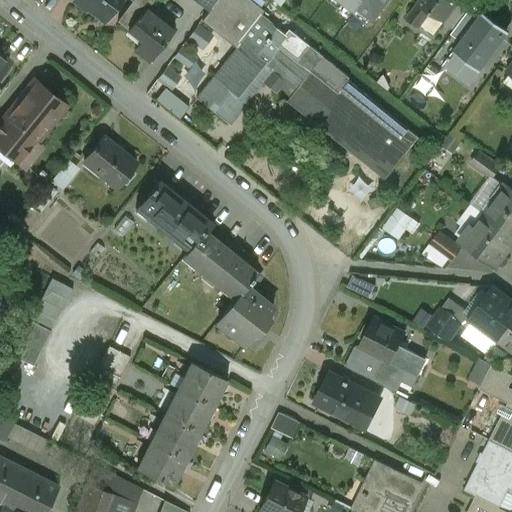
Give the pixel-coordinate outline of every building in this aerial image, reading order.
[(121,0),(74,0),(74,1),(88,12),(90,9),(106,21),(121,0)] [(133,0),(118,21),(128,30),(127,31),(141,42),(135,50),(150,61),(174,31),(146,9),(153,0),(133,0)] [(199,0),(211,8),(217,0),(199,0)] [(344,0),(374,22),(389,0),(344,0)] [(463,0),(424,0),(420,5),(432,14),(445,24),(463,0)] [(466,0),(463,0),(445,24),(456,32),(475,7),(466,0)] [(420,5),(409,19),(421,29),(432,14),(420,5)] [(483,11),(453,51),(480,71),(510,31),(483,11)] [(340,90),(315,70),(325,57),(310,45),(298,59),(281,45),(287,37),(260,15),(237,43),(243,48),(199,101),(228,125),(246,104),(245,102),(265,77),(270,81),(268,84),(274,89),(276,86),(280,89),(279,89),(280,90),(281,89),(291,98),(289,101),(290,102),(292,99),(316,118),(314,121),(314,122),(317,119),(340,138),(338,141),(339,141),(341,139),(361,155),(358,157),(359,158),(362,155),(388,176),(385,179),(386,180),(419,138),(347,80),(340,90)] [(189,53),(203,40),(197,33),(173,56),(198,82),(208,73),(189,53)] [(0,57),(0,74),(9,64),(0,57)] [(35,82),(0,125),(0,144),(20,161),(21,160),(27,166),(42,147),(36,142),(65,106),(35,82)] [(182,118),(191,106),(167,87),(158,99),(182,118)] [(103,138),(84,161),(104,178),(108,172),(122,183),(136,165),(103,138)] [(500,171),(479,155),(472,166),(492,181),(500,171)] [(210,225),(159,183),(155,188),(154,187),(150,191),(151,192),(140,207),(152,217),(150,219),(177,241),(178,239),(190,249),(204,231),(205,232),(210,225)] [(511,192),(504,187),(492,202),(495,205),(486,217),(511,237),(511,192)] [(408,227),(417,232),(423,220),(397,207),(386,229),(403,237),(408,227)] [(511,248),(511,237),(486,217),(476,230),(473,228),(461,244),(496,269),(511,248)] [(205,232),(204,231),(190,249),(185,255),(197,265),(194,268),(222,290),(224,287),(236,297),(244,288),(248,283),(249,284),(252,280),(251,279),(256,274),(205,232)] [(462,251),(439,234),(430,246),(453,263),(462,251)] [(0,335),(24,288),(0,275),(0,335)] [(72,289),(51,278),(46,289),(67,300),(72,289)] [(374,287),(355,278),(350,288),(369,298),(374,287)] [(236,297),(221,316),(235,327),(230,333),(244,345),(247,341),(255,331),(258,334),(259,334),(269,320),(266,318),(273,310),(244,288),(236,297)] [(67,300),(46,289),(40,299),(61,310),(62,310),(67,300)] [(511,302),(494,289),(471,321),(499,342),(511,324),(511,302)] [(61,310),(40,299),(35,310),(55,320),(61,310)] [(427,327),(434,313),(423,307),(416,321),(427,327)] [(55,320),(35,310),(30,320),(50,331),(55,320)] [(442,310),(429,328),(450,343),(462,327),(453,320),(454,318),(442,310)] [(404,334),(375,319),(371,327),(366,325),(360,337),(364,340),(361,345),(360,348),(390,363),(391,361),(398,346),(404,334)] [(511,324),(499,342),(511,351),(511,324)] [(258,334),(255,331),(247,341),(255,347),(263,337),(259,334),(258,334)] [(109,345),(99,365),(109,371),(119,351),(109,345)] [(390,363),(360,348),(361,345),(360,345),(355,347),(345,367),(397,393),(398,392),(390,388),(395,379),(413,388),(419,376),(408,370),(391,361),(390,363)] [(416,355),(398,346),(391,361),(408,370),(416,355)] [(129,356),(119,351),(109,371),(119,376),(129,356)] [(227,380),(191,362),(183,378),(188,381),(182,391),(213,407),(227,380)] [(511,382),(511,375),(493,365),(480,389),(493,396),(499,383),(509,388),(511,382)] [(381,399),(329,373),(314,403),(365,429),(381,399)] [(511,388),(509,388),(499,383),(493,396),(508,404),(490,441),(511,451),(511,388)] [(182,391),(178,389),(170,404),(175,406),(169,417),(200,433),(213,407),(182,391)] [(94,400),(84,394),(74,414),(84,419),(94,400)] [(104,405),(94,400),(84,419),(94,424),(104,405)] [(280,411),(272,426),(294,438),(302,422),(280,411)] [(169,417),(164,415),(156,430),(161,432),(156,443),(187,459),(200,433),(169,417)] [(14,424),(0,416),(0,439),(5,442),(7,437),(14,424)] [(33,434),(14,424),(7,437),(27,447),(33,434)] [(47,441),(33,434),(27,447),(40,454),(47,441)] [(511,451),(490,441),(490,440),(464,489),(478,496),(500,507),(507,493),(501,490),(508,477),(511,479),(511,451)] [(156,443),(151,441),(143,456),(148,458),(142,470),(173,485),(187,459),(156,443)] [(45,511),(58,487),(0,457),(0,502),(3,504),(18,511),(45,511)] [(408,511),(422,484),(375,461),(365,481),(368,483),(362,495),(365,497),(357,511),(408,511)] [(306,497),(273,482),(259,510),(260,511),(262,511),(298,511),(306,498),(306,497)] [(132,511),(136,502),(87,483),(76,511),(132,511)] [(478,496),(470,511),(509,511),(499,508),(500,507),(478,496)] [(298,511),(305,511),(311,500),(306,497),(306,498),(298,511)] [(186,511),(165,501),(161,511),(186,511)]
